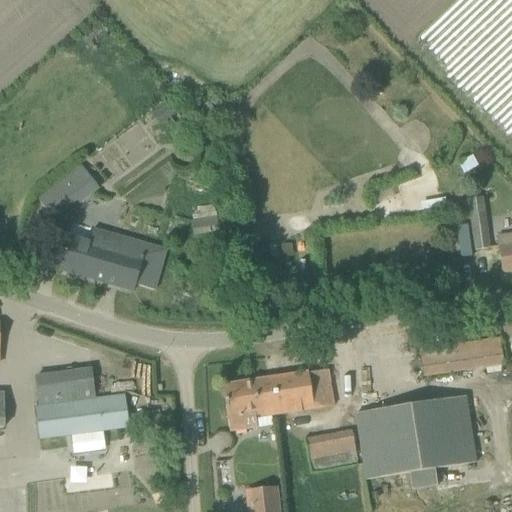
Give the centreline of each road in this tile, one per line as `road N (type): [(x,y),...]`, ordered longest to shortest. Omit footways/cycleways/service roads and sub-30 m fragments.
road 1 (unclassified): [(511,300),(181,342)]
road 2 (unclassified): [(181,342),(115,329),(0,287)]
road 3 (unclassified): [(195,511),(181,342)]
